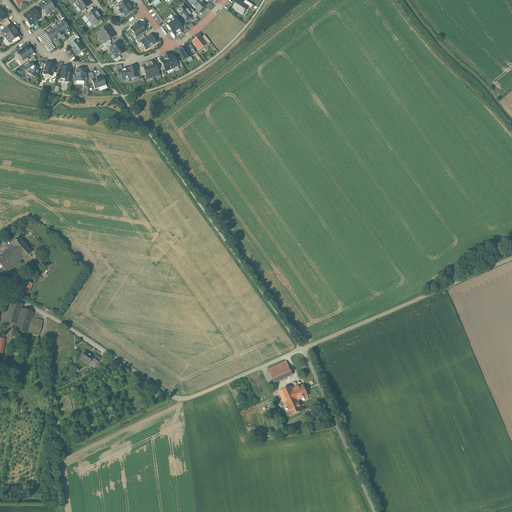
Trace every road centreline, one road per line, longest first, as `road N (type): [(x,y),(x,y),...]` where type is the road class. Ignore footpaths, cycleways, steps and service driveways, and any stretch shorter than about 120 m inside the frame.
road 1 (unclassified): [(302,348),(180,399),(0,295)]
road 2 (unclassified): [(511,256),(302,348)]
road 3 (unclassified): [(373,511),(302,348)]
